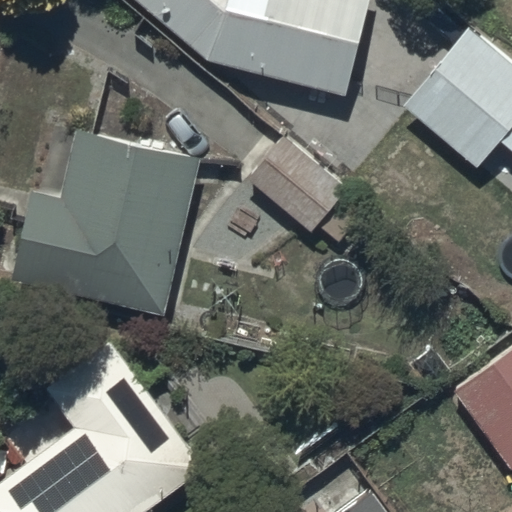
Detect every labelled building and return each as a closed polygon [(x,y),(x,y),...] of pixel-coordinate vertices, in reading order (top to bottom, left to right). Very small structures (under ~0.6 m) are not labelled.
[(154,0),(206,46),(345,79),(363,0),(154,0)] [(511,59),(473,27),(410,102),(488,167),(510,141),(511,142),(511,59)] [(164,297),(196,143),(72,117),(59,182),(31,177),(13,265),(164,297)] [(377,206),(273,126),(245,163),(257,172),(252,180),(318,231),(323,224),(348,244),(377,206)] [(0,511),(122,511),(205,450),(112,327),(49,374),(78,413),(0,471),(0,511)] [(511,337),(460,374),(511,443),(511,337)] [(396,511),(372,479),(326,509),(327,511),(396,511)]
